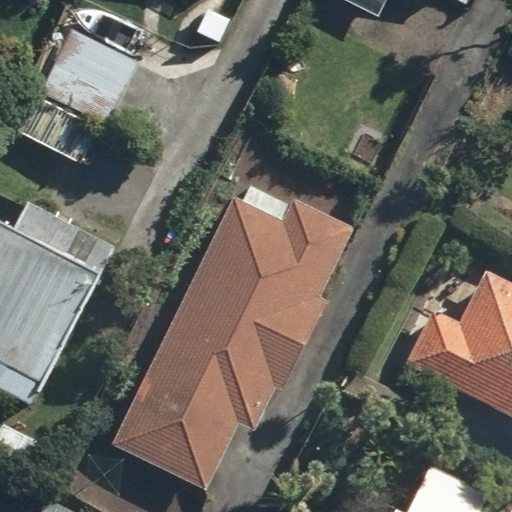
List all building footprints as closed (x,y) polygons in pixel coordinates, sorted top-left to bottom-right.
[(388,0),(344,0),(380,17),(388,0)] [(101,129),(109,133),(143,65),(64,25),(10,132),(81,168),(101,129)] [(216,187),(87,432),(207,495),(243,425),(254,431),(276,389),(282,392),(331,299),(322,295),(355,232),(295,200),(290,208),(251,187),(243,201),(216,187)] [(0,214),(0,379),(36,399),(117,250),(12,193),(0,214)] [(430,308),(400,365),(511,423),(511,284),(480,268),(454,320),(430,308)] [(483,511),(492,497),(432,465),(408,511),(400,507),(396,511),(483,511)]
